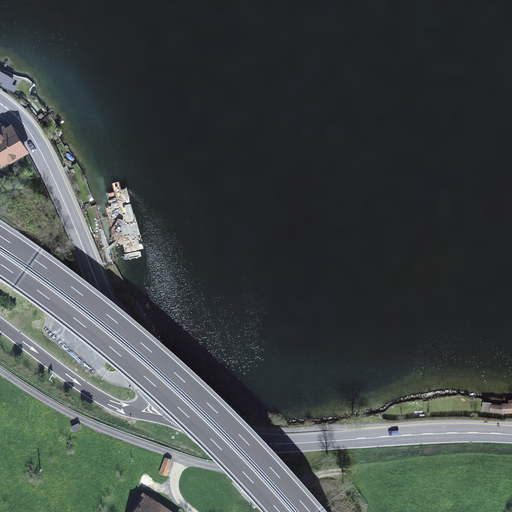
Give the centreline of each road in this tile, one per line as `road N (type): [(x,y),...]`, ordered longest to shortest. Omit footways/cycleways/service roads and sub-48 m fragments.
road 1 (motorway): [(310,511),(158,357),(0,236)]
road 2 (motorway): [(0,265),(152,383),(278,511)]
road 3 (primary): [(199,423),(278,443),(511,434)]
road 4 (primary): [(0,102),(47,164),(125,346),(148,377)]
road 5 (motorway): [(0,324),(112,404)]
